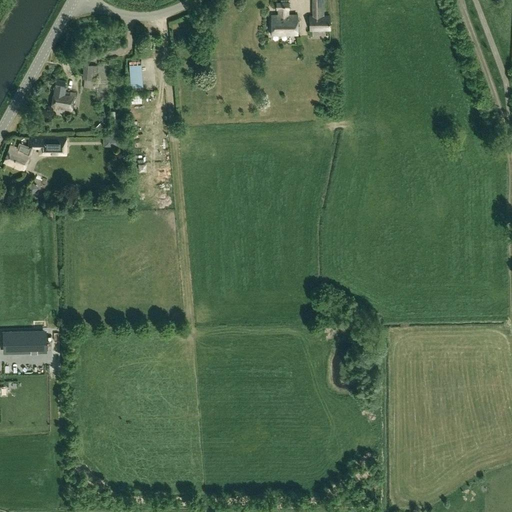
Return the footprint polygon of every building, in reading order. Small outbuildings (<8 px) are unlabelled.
[(297,35),(297,16),(288,16),(288,10),(289,10),(289,4),(277,4),(277,10),(278,10),(278,16),(272,16),(272,35),(297,35)] [(324,16),(324,9),(312,9),(312,16),(309,16),(309,32),(330,32),(330,16),(324,16)] [(145,59),(145,67),(156,67),(156,59),(145,59)] [(84,65),(83,80),(91,80),(93,66),(84,65)] [(72,111),(74,94),(65,93),(66,88),(64,88),(65,82),(56,81),(52,108),(72,111)] [(100,124),(95,128),(100,133),(105,129),(100,124)] [(66,156),(67,137),(33,136),(33,140),(33,149),(39,149),(39,155),(66,156)] [(19,149),(10,146),(4,164),(24,171),(32,149),(33,149),(33,140),(29,140),(29,148),(20,145),(19,149)] [(4,332),(4,352),(44,351),(44,331),(4,332)] [(7,384),(8,394),(16,393),(15,384),(7,384)] [(17,405),(52,403),(52,395),(17,396),(17,405)]
